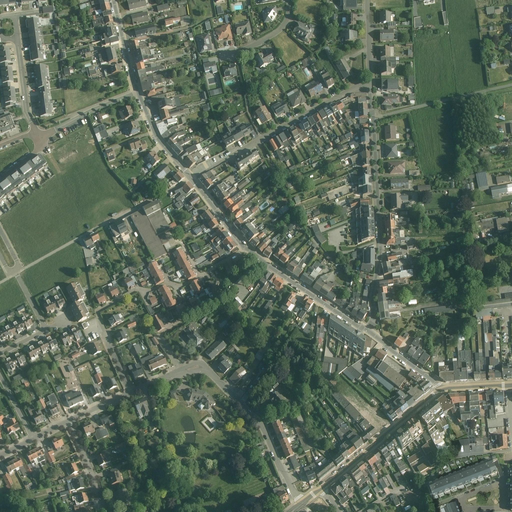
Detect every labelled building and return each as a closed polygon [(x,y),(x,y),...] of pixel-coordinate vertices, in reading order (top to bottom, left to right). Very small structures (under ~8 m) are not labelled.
[(12,0),(5,0),(6,8),(14,7),(12,0)] [(128,12),(146,8),(143,0),(135,0),(126,2),(128,12)] [(340,0),(341,10),(356,9),(355,0),(340,0)] [(85,13),(95,10),(94,4),(83,8),(85,13)] [(98,7),(100,14),(110,12),(108,5),(98,7)] [(168,5),(156,8),(157,14),(169,11),(168,5)] [(272,23),(276,15),(275,7),(266,9),(262,16),(263,24),(272,23)] [(48,16),(54,15),(55,22),(61,21),(60,15),(57,16),(56,8),(47,10),(48,16)] [(132,26),(148,23),(146,13),(130,17),(132,26)] [(378,24),(390,23),(389,13),(378,13),(378,24)] [(102,26),(113,23),(111,17),(101,20),(102,26)] [(346,28),(356,28),(356,17),(345,17),(346,28)] [(26,23),(27,30),(39,29),(39,21),(26,23)] [(243,37),(251,35),(248,23),(233,26),(235,37),(242,35),(243,37)] [(291,34),(307,43),(313,31),(297,23),(291,34)] [(135,39),(155,35),(153,26),(133,30),(135,39)] [(226,41),(231,40),(228,26),(220,27),(221,29),(215,30),(217,41),(226,40),(226,41)] [(27,30),(28,38),(40,37),(39,29),(27,30)] [(103,32),(106,41),(116,38),(113,29),(103,32)] [(131,30),(124,31),(126,39),(133,38),(131,30)] [(378,42),(392,42),(392,32),(378,32),(378,42)] [(356,43),(356,33),(340,33),(340,43),(356,43)] [(199,54),(211,52),(208,35),(196,37),(199,54)] [(28,38),(29,46),(41,44),(40,37),(28,38)] [(107,46),(118,43),(116,38),(106,41),(107,46)] [(29,46),(30,53),(42,52),(41,44),(29,46)] [(379,59),(389,59),(389,48),(378,49),(379,59)] [(104,52),(105,58),(115,56),(114,50),(104,52)] [(269,62),(274,59),(269,50),(253,58),(259,69),(269,63),(269,62)] [(30,53),(30,61),(43,59),(42,52),(30,53)] [(132,54),(133,60),(143,58),(141,52),(132,54)] [(0,64),(10,63),(9,56),(0,56),(0,64)] [(107,64),(116,62),(115,56),(105,58),(107,64)] [(135,66),(144,64),(143,58),(133,60),(135,66)] [(344,80),(353,75),(343,59),(334,64),(344,80)] [(212,75),(217,73),(214,63),(202,66),(204,74),(211,72),(212,75)] [(135,66),(136,72),(145,70),(144,64),(135,66)] [(379,75),(390,75),(390,64),(379,64),(379,75)] [(225,79),(236,76),(233,65),(222,68),(225,79)] [(35,75),(46,74),(45,66),(34,67),(35,75)] [(0,69),(0,77),(11,76),(10,68),(0,69)] [(107,77),(119,73),(118,68),(105,71),(107,77)] [(138,79),(147,77),(145,70),(136,72),(138,79)] [(35,75),(35,82),(46,81),(46,74),(35,75)] [(327,90),(333,86),(326,75),(320,78),(327,90)] [(0,77),(1,84),(12,83),(11,76),(0,77)] [(138,79),(139,85),(148,83),(147,77),(138,79)] [(36,89),(47,88),(46,81),(35,82),(36,89)] [(397,82),(381,82),(381,89),(386,89),(386,93),(398,93),(397,82)] [(141,93),(150,91),(148,83),(139,85),(141,93)] [(310,99),(322,93),(317,83),(305,89),(310,99)] [(2,90),(2,97),(13,96),(13,89),(2,90)] [(293,109),(306,102),(299,92),(287,99),(293,109)] [(38,95),(39,103),(50,102),(49,94),(38,95)] [(3,104),(14,103),(13,96),(2,97),(3,104)] [(398,107),(398,98),(380,98),(380,107),(398,107)] [(157,105),(159,113),(176,109),(174,101),(157,105)] [(277,118),(288,112),(282,101),(271,107),(277,118)] [(39,103),(39,110),(50,109),(50,102),(39,103)] [(338,112),(343,110),(338,102),(334,104),(338,112)] [(333,115),(337,113),(332,105),(328,108),(333,115)] [(121,121),(134,117),(130,107),(117,112),(121,121)] [(261,126),(271,120),(263,107),(253,113),(261,126)] [(327,119),(331,116),(327,108),(322,111),(327,119)] [(40,117),(51,116),(50,109),(39,110),(40,117)] [(103,114),(106,121),(112,118),(110,112),(103,114)] [(321,121),(325,119),(321,112),(317,114),(321,121)] [(0,122),(4,134),(13,130),(7,115),(0,117),(0,122)] [(162,124),(172,121),(172,115),(161,118),(162,124)] [(316,125),(320,122),(316,115),(311,117),(316,125)] [(310,128),(315,126),(311,118),(306,121),(310,128)] [(126,138),(140,133),(137,122),(122,128),(126,138)] [(303,132),(308,130),(304,122),(299,124),(303,132)] [(160,137),(166,132),(162,124),(156,126),(160,137)] [(243,139),(253,133),(248,125),(238,131),(243,139)] [(296,136),(302,133),(297,126),(292,129),(296,136)] [(103,144),(117,139),(114,130),(110,132),(108,128),(98,132),(103,144)] [(384,141),(395,140),(394,128),(384,128),(384,141)] [(296,136),(292,129),(286,132),(291,140),(296,136)] [(243,139),(238,131),(229,136),(234,144),(243,139)] [(160,137),(165,143),(171,138),(166,132),(160,137)] [(287,142),(291,140),(286,132),(283,134),(287,142)] [(281,145),(286,142),(281,135),(277,137),(281,145)] [(225,149),(234,144),(229,136),(221,141),(225,149)] [(171,149),(177,144),(171,138),(165,143),(171,149)] [(278,151),(282,148),(276,138),(272,141),(278,151)] [(141,152),(147,150),(144,142),(139,144),(137,140),(127,144),(130,153),(140,149),(141,152)] [(273,153),(276,151),(271,141),(268,143),(273,153)] [(177,157),(183,152),(177,144),(171,149),(177,157)] [(385,160),(397,159),(396,146),(384,147),(385,160)] [(113,161),(119,159),(116,151),(110,154),(113,161)] [(252,160),(257,157),(253,151),(248,154),(252,160)] [(151,168),(160,161),(152,152),(144,159),(151,168)] [(181,162),(187,156),(184,153),(178,158),(181,162)] [(252,160),(248,154),(241,158),(245,165),(252,160)] [(344,163),(348,162),(350,168),(356,166),(353,156),(343,159),(344,163)] [(39,157),(30,165),(38,176),(48,168),(39,157)] [(182,162),(188,169),(194,164),(188,157),(182,162)] [(237,169),(245,165),(241,158),(233,163),(237,169)] [(404,174),(404,163),(387,164),(387,175),(404,174)] [(30,165),(20,172),(29,183),(38,176),(30,165)] [(159,182),(170,173),(164,165),(153,175),(159,182)] [(359,178),(370,178),(369,170),(359,171),(359,178)] [(20,172),(11,179),(19,190),(29,183),(20,172)] [(177,185),(184,179),(179,173),(172,179),(177,185)] [(197,180),(201,185),(208,180),(204,175),(197,180)] [(492,192),(491,175),(481,175),(482,192),(492,192)] [(359,178),(359,189),(370,188),(370,178),(359,178)] [(11,179),(1,186),(10,197),(19,190),(11,179)] [(206,191),(212,186),(208,180),(201,185),(206,191)] [(244,192),(253,183),(250,180),(240,189),(244,192)] [(389,191),(407,190),(407,180),(389,181),(389,191)] [(181,189),(183,192),(190,187),(188,184),(181,189)] [(1,186),(0,186),(0,203),(0,204),(10,197),(1,186)] [(186,196),(193,190),(190,187),(183,192),(186,196)] [(211,192),(216,198),(223,193),(218,187),(211,192)] [(360,197),(371,196),(370,188),(359,189),(360,197)] [(220,204),(227,198),(223,193),(216,198),(220,204)] [(244,211),(252,204),(251,202),(247,205),(243,200),(248,196),(245,193),(234,201),(238,205),(239,204),(244,211)] [(407,202),(407,195),(389,197),(390,211),(401,211),(401,203),(407,202)] [(191,209),(202,201),(198,196),(188,205),(191,209)] [(225,211),(232,206),(229,201),(222,206),(225,211)] [(163,235),(169,231),(155,204),(129,217),(153,262),(172,253),(163,235)] [(230,215),(237,210),(234,206),(227,211),(230,215)] [(286,217),(294,212),(290,206),(283,210),(286,217)] [(356,224),(373,223),(372,210),(359,210),(355,212),(356,224)] [(206,224),(213,219),(207,211),(200,216),(206,224)] [(234,221),(241,216),(238,212),(231,217),(234,221)] [(253,221),(258,218),(254,212),(249,215),(253,221)] [(236,231),(243,225),(239,220),(232,225),(236,231)] [(511,236),(511,221),(501,223),(500,220),(483,222),(484,233),(488,233),(488,238),(492,237),(491,231),(503,230),(503,238),(511,236)] [(119,237),(126,233),(120,221),(113,225),(119,237)] [(210,232),(217,226),(213,221),(206,227),(210,232)] [(357,246),(374,240),(373,229),(373,223),(356,224),(357,246)] [(119,237),(113,225),(108,227),(114,239),(119,237)] [(238,234),(243,239),(252,230),(247,225),(238,234)] [(297,227),(290,230),(292,237),(299,234),(297,227)] [(322,227),(317,229),(323,246),(328,244),(322,227)] [(213,236),(216,240),(223,234),(220,230),(213,236)] [(247,244),(256,235),(252,230),(243,239),(247,244)] [(92,245),(98,241),(95,234),(88,238),(92,245)] [(221,245),(228,239),(223,234),(216,240),(221,245)] [(92,245),(88,238),(82,241),(86,248),(92,245)] [(221,245),(225,250),(232,244),(228,239),(221,245)] [(249,245),(254,250),(259,244),(254,239),(249,245)] [(229,254),(236,248),(232,244),(225,250),(229,254)] [(260,254),(266,248),(262,244),(256,251),(260,254)] [(262,255),(268,260),(272,253),(266,249),(262,255)] [(175,260),(184,256),(182,252),(180,253),(179,251),(172,254),(175,260)] [(277,262),(282,255),(277,251),(272,258),(277,262)] [(363,260),(374,261),(374,251),(366,253),(363,254),(363,260)] [(386,264),(401,261),(400,254),(385,257),(386,264)] [(205,263),(201,255),(196,257),(200,265),(205,263)] [(175,260),(177,265),(185,262),(184,260),(186,259),(184,256),(175,260)] [(283,266),(288,260),(283,256),(277,262),(283,266)] [(227,275),(245,266),(240,257),(223,266),(227,275)] [(335,266),(341,264),(340,258),(333,259),(335,266)] [(363,260),(363,266),(374,269),(374,261),(363,260)] [(213,261),(200,267),(203,272),(215,266),(213,261)] [(180,271),(189,266),(187,262),(186,263),(185,262),(177,265),(180,271)] [(146,268),(149,274),(156,270),(155,268),(157,267),(155,263),(146,268)] [(290,276),(295,268),(289,264),(284,272),(290,276)] [(310,274),(318,282),(331,269),(326,264),(323,267),(320,264),(310,274)] [(180,271),(183,276),(190,273),(189,271),(191,270),(189,266),(180,271)] [(358,273),(370,275),(370,271),(372,272),(372,269),(359,266),(358,268),(359,268),(358,273)] [(138,267),(126,273),(128,278),(132,277),(133,280),(135,279),(138,285),(143,283),(139,274),(141,273),(138,267)] [(290,276),(296,280),(301,272),(295,268),(290,276)] [(152,280),(161,275),(159,271),(157,272),(156,270),(149,274),(152,280)] [(186,282),(195,277),(193,273),(191,274),(190,273),(183,276),(186,282)] [(260,280),(265,284),(270,276),(265,273),(260,280)] [(392,282),(412,279),(411,273),(391,276),(392,282)] [(152,280),(155,286),(163,282),(161,280),(163,279),(161,275),(152,280)] [(298,281),(304,285),(308,278),(303,275),(298,281)] [(270,287),(275,279),(270,276),(265,284),(270,287)] [(309,288),(313,282),(308,278),(304,285),(309,288)] [(130,290),(134,288),(129,279),(122,283),(127,290),(129,289),(130,290)] [(270,287),(277,291),(282,283),(275,279),(270,287)] [(189,285),(191,291),(198,288),(197,286),(199,285),(197,281),(189,285)] [(311,290),(318,294),(323,286),(317,282),(311,290)] [(64,290),(69,299),(81,293),(76,284),(64,290)] [(208,295),(217,291),(213,285),(205,290),(208,295)] [(325,299),(330,291),(323,286),(318,294),(325,299)] [(114,299),(119,296),(113,288),(107,292),(111,298),(113,297),(114,299)] [(159,298),(169,293),(167,289),(165,290),(164,288),(155,292),(159,298)] [(194,297),(203,292),(201,288),(199,289),(198,288),(191,291),(194,297)] [(211,301),(220,297),(217,291),(208,295),(211,301)] [(325,299),(331,303),(337,295),(330,291),(325,299)] [(73,306),(80,302),(84,300),(81,293),(69,299),(73,306)] [(159,298),(162,305),(171,300),(170,298),(171,297),(169,293),(159,298)] [(101,306),(105,304),(100,294),(93,298),(97,306),(100,304),(101,306)] [(282,306),(287,310),(293,301),(292,300),(294,298),(289,295),(282,306)] [(55,311),(64,306),(59,296),(50,301),(55,311)] [(376,305),(386,304),(385,296),(377,297),(375,297),(376,305)] [(191,310),(198,307),(193,298),(186,302),(191,310)] [(297,307),(301,310),(308,301),(303,298),(297,307)] [(166,311),(176,306),(174,302),(172,302),(171,300),(162,305),(166,311)] [(55,311),(50,301),(41,305),(46,316),(55,311)] [(306,314),(313,305),(308,301),(301,310),(306,314)] [(68,308),(72,316),(84,310),(80,302),(73,306),(68,308)] [(272,303),(266,314),(270,316),(273,310),(275,311),(277,306),(272,303)] [(376,305),(377,313),(387,312),(386,304),(376,305)] [(178,317),(185,314),(180,306),(173,309),(178,317)] [(344,312),(349,316),(354,309),(348,306),(344,312)] [(456,308),(427,311),(428,317),(446,315),(446,320),(451,319),(451,318),(457,317),(456,308)] [(355,319),(359,313),(354,309),(349,316),(355,319)] [(76,324),(87,318),(84,310),(72,316),(76,324)] [(378,322),(388,321),(387,312),(377,313),(378,322)] [(355,319),(361,323),(365,317),(359,313),(355,319)] [(120,316),(108,322),(111,328),(117,326),(117,327),(125,323),(123,320),(122,320),(120,316)] [(154,316),(144,321),(146,324),(151,321),(157,331),(152,334),(154,336),(165,330),(158,317),(155,319),(154,316)] [(331,338),(340,324),(331,316),(327,323),(326,328),(326,335),(331,338)] [(23,332),(32,327),(27,318),(18,323),(23,332)] [(23,332),(18,323),(9,327),(14,337),(23,332)] [(193,324),(184,333),(189,338),(188,339),(191,343),(190,343),(193,346),(193,345),(197,348),(202,343),(194,334),(198,329),(193,324)] [(338,343),(348,329),(340,324),(331,338),(338,343)] [(6,341),(14,337),(9,327),(1,331),(6,341)] [(230,327),(222,335),(225,338),(233,331),(230,327)] [(73,344),(82,340),(76,329),(68,334),(73,344)] [(338,343),(347,349),(356,335),(348,329),(338,343)] [(120,336),(116,337),(119,344),(127,341),(125,337),(127,336),(125,331),(119,334),(120,336)] [(73,344),(68,334),(58,339),(63,349),(73,344)] [(361,345),(364,340),(356,335),(347,349),(362,358),(361,353),(361,345)] [(48,352),(57,347),(52,338),(43,342),(48,352)] [(392,346),(398,350),(403,342),(398,338),(392,346)] [(361,353),(369,354),(370,341),(364,340),(361,345),(361,353)] [(216,344),(205,355),(212,362),(226,348),(220,341),(217,344),(216,344)] [(48,352),(43,342),(34,347),(39,357),(48,352)] [(232,347),(235,351),(238,354),(239,352),(236,348),(238,345),(236,343),(233,346),(233,345),(231,347),(232,347)] [(263,347),(254,360),(260,364),(271,347),(267,343),(263,348),(263,347)] [(404,354),(409,347),(405,344),(399,351),(404,354)] [(134,349),(137,356),(142,354),(139,347),(136,347),(135,345),(133,346),(134,349)] [(98,346),(90,349),(91,353),(93,357),(101,353),(98,346)] [(30,362),(39,357),(34,347),(25,352),(30,362)] [(235,351),(232,347),(227,352),(230,356),(235,351)] [(405,356),(411,360),(417,351),(412,347),(405,356)] [(380,363),(386,356),(379,351),(374,358),(380,363)] [(416,364),(423,355),(417,351),(411,360),(416,364)] [(16,369),(25,364),(19,354),(11,359),(16,369)] [(416,364),(422,368),(429,359),(423,355),(416,364)] [(159,369),(154,359),(153,356),(140,362),(143,369),(148,367),(151,374),(159,370),(159,369)] [(162,356),(154,359),(159,369),(166,366),(163,358),(162,356)] [(221,366),(217,369),(224,376),(231,369),(233,368),(233,367),(230,364),(229,364),(228,366),(226,364),(228,361),(224,357),(218,362),(221,366)] [(16,369),(11,359),(2,364),(7,374),(16,369)] [(329,360),(326,384),(337,385),(338,378),(348,379),(350,363),(329,360)] [(136,370),(132,372),(135,380),(143,377),(138,366),(135,368),(136,370)] [(354,367),(350,372),(361,383),(365,378),(354,367)] [(242,369),(229,381),(235,387),(242,381),(241,380),(246,375),(244,373),(245,372),(242,369)] [(406,378),(415,384),(418,380),(410,373),(406,378)] [(466,383),(474,382),(473,373),(465,374),(466,383)] [(443,384),(445,384),(445,375),(437,375),(437,379),(443,384)] [(26,380),(21,382),(22,385),(24,384),(26,389),(29,387),(30,386),(26,380)] [(113,380),(106,384),(109,391),(117,388),(113,380)] [(249,381),(237,397),(242,400),(246,393),(244,392),(251,382),(249,381)] [(253,384),(241,401),(245,404),(259,384),(256,382),(254,385),(253,384)] [(423,397),(431,390),(430,388),(423,383),(416,389),(423,397)] [(79,385),(69,390),(73,396),(82,391),(79,385)] [(97,387),(89,391),(93,400),(101,395),(97,387)] [(423,397),(416,389),(412,392),(419,400),(423,397)] [(335,395),(358,423),(356,425),(357,427),(365,420),(341,390),(335,395)] [(191,391),(184,394),(189,404),(191,403),(191,404),(192,403),(192,404),(198,405),(197,406),(198,407),(197,408),(198,408),(197,409),(200,412),(201,411),(202,412),(205,409),(208,412),(216,404),(205,394),(191,391)] [(413,404),(419,400),(412,392),(407,396),(413,404)] [(76,397),(73,399),(77,407),(84,403),(80,393),(76,395),(76,397)] [(503,393),(492,394),(493,403),(493,407),(504,406),(503,393)] [(277,394),(269,401),(272,405),(273,404),(278,409),(279,408),(280,409),(282,407),(284,408),(289,404),(282,396),(280,398),(277,394)] [(485,394),(478,395),(478,404),(486,403),(485,394)] [(50,403),(46,405),(53,418),(60,414),(58,410),(59,410),(57,405),(58,404),(54,395),(47,399),(50,403)] [(413,404),(407,396),(400,402),(407,410),(413,404)] [(77,407),(73,399),(72,397),(65,400),(70,410),(77,407)] [(434,404),(440,411),(447,404),(442,397),(434,404)] [(457,406),(456,397),(448,397),(448,403),(450,406),(457,406)] [(40,402),(44,411),(47,409),(41,398),(38,399),(40,402)] [(144,400),(134,404),(141,420),(150,416),(147,409),(148,408),(144,400)] [(404,412),(407,410),(400,402),(397,404),(404,412)] [(404,412),(397,404),(393,407),(400,415),(404,412)] [(434,404),(429,408),(435,415),(440,411),(434,404)] [(396,419),(400,415),(393,407),(389,411),(396,419)] [(424,412),(430,419),(435,415),(429,408),(424,412)] [(34,411),(28,413),(32,420),(33,419),(36,426),(43,423),(41,418),(42,418),(40,412),(36,414),(34,411)] [(396,419),(389,411),(385,414),(391,422),(396,419)] [(424,412),(416,418),(422,425),(430,419),(424,412)] [(298,439),(299,441),(304,454),(309,452),(294,414),(289,416),(298,439)] [(107,416),(100,420),(104,430),(113,426),(110,420),(108,421),(107,416)] [(384,428),(390,423),(384,416),(378,421),(384,428)] [(412,422),(418,429),(422,425),(416,418),(412,422)] [(14,421),(5,427),(9,436),(19,430),(14,421)] [(377,434),(383,429),(377,422),(371,427),(377,434)] [(412,422),(407,426),(413,433),(418,429),(412,422)] [(154,423),(148,425),(151,432),(157,430),(154,423)] [(274,432),(282,429),(279,423),(272,426),(274,432)] [(89,425),(82,428),(87,439),(91,437),(91,436),(95,434),(93,427),(91,428),(89,425)] [(402,430),(408,437),(413,433),(407,426),(402,430)] [(370,440),(376,435),(370,428),(364,433),(370,440)] [(103,429),(100,431),(103,440),(106,439),(109,438),(106,430),(104,431),(103,429)] [(282,429),(274,432),(277,438),(284,435),(292,432),(291,430),(287,432),(287,430),(283,432),(282,429)] [(402,430),(396,434),(402,442),(408,437),(402,430)] [(103,440),(100,431),(96,432),(96,435),(94,436),(97,442),(103,440)] [(370,440),(364,433),(358,438),(363,445),(370,440)] [(391,438),(397,446),(402,442),(396,434),(391,438)] [(284,435),(277,438),(279,443),(289,439),(291,438),(290,436),(285,438),(284,435)] [(158,438),(148,442),(152,451),(161,446),(158,438)] [(355,452),(362,446),(355,438),(348,444),(355,452)] [(391,438),(387,442),(393,449),(397,446),(391,438)] [(59,439),(52,443),(57,453),(61,451),(60,449),(63,447),(59,439)] [(289,439),(279,443),(281,449),(289,446),(291,444),(289,439)] [(381,447),(387,454),(393,449),(387,442),(381,447)] [(355,452),(348,444),(341,450),(347,458),(355,452)] [(424,447),(429,457),(434,455),(430,444),(424,447)] [(124,445),(114,448),(116,452),(117,455),(123,452),(123,451),(126,450),(124,445)] [(289,446),(281,449),(284,455),(291,452),(289,446)] [(381,447),(376,451),(382,458),(387,454),(381,447)] [(40,449),(33,452),(38,460),(40,464),(45,462),(43,458),(44,457),(40,449)] [(342,463),(347,458),(341,450),(335,454),(342,463)] [(370,456),(376,463),(382,458),(376,451),(370,456)] [(38,460),(33,452),(26,456),(30,464),(31,464),(38,460)] [(291,452),(284,455),(286,460),(289,459),(294,457),(293,454),(292,455),(291,452)] [(342,463),(335,454),(329,459),(335,468),(342,463)] [(410,459),(413,466),(426,460),(424,454),(410,459)] [(104,456),(96,460),(99,468),(108,465),(108,464),(110,463),(107,456),(105,457),(104,456)] [(370,456),(366,459),(372,466),(376,463),(370,456)] [(318,471),(324,478),(335,470),(329,463),(324,466),(326,464),(322,458),(315,464),(319,469),(323,467),(318,471)] [(141,459),(137,461),(143,472),(147,470),(141,459)] [(363,462),(369,469),(372,466),(366,459),(363,462)] [(16,461),(12,463),(16,471),(17,473),(20,471),(24,478),(28,477),(23,467),(22,467),(19,460),(16,461)] [(296,461),(291,463),(294,471),(299,469),(298,467),(296,461)] [(363,462),(359,465),(365,472),(369,469),(363,462)] [(491,462),(485,465),(489,477),(496,475),(491,462)] [(16,471),(12,463),(8,465),(5,467),(9,475),(16,471)] [(315,481),(309,467),(308,464),(305,465),(308,472),(306,473),(310,483),(315,481)] [(66,483),(75,479),(74,475),(79,473),(75,465),(67,469),(67,470),(65,470),(69,478),(62,482),(63,485),(66,483)] [(314,465),(309,467),(315,481),(317,480),(319,483),(324,478),(318,471),(314,474),(314,472),(316,471),(314,465)] [(355,468),(361,476),(365,472),(359,465),(355,468)] [(420,469),(423,475),(432,471),(429,465),(420,469)] [(485,465),(478,467),(483,480),(489,477),(485,465)] [(33,479),(29,470),(27,466),(24,468),(28,476),(29,476),(31,480),(33,479)] [(478,467),(471,470),(476,482),(483,480),(478,467)] [(353,482),(361,476),(355,468),(347,474),(353,482)] [(32,469),(29,470),(33,479),(34,480),(39,477),(36,472),(34,473),(32,469)] [(111,475),(108,476),(109,480),(110,480),(111,482),(110,483),(111,486),(122,483),(120,475),(121,474),(120,470),(118,470),(110,472),(111,475)] [(471,470),(465,473),(469,485),(476,482),(471,470)] [(402,487),(407,484),(402,473),(397,476),(402,487)] [(465,473),(458,475),(463,488),(469,485),(465,473)] [(167,475),(161,476),(164,485),(170,484),(167,475)] [(346,475),(341,479),(348,486),(352,482),(346,475)] [(392,475),(381,481),(386,491),(393,487),(395,491),(399,489),(392,475)] [(458,475),(451,478),(456,490),(463,488),(458,475)] [(11,488),(5,477),(2,478),(7,487),(6,488),(8,492),(12,490),(11,488)] [(451,478),(445,480),(450,493),(456,490),(451,478)] [(75,479),(66,483),(69,492),(59,495),(60,499),(70,496),(69,493),(71,492),(76,491),(76,492),(85,490),(82,481),(77,483),(75,479)] [(337,483),(343,490),(348,486),(341,479),(337,483)] [(445,480),(438,483),(443,495),(450,493),(445,480)] [(337,483),(334,486),(340,493),(343,490),(337,483)] [(438,483),(431,485),(436,498),(443,495),(438,483)] [(431,485),(425,488),(430,500),(436,498),(431,485)] [(330,493),(334,498),(340,493),(334,486),(330,489),(330,493)] [(366,497),(374,491),(370,487),(363,493),(366,497)] [(282,488),(273,493),(275,498),(277,498),(281,505),(288,502),(283,494),(285,493),(282,488)] [(127,491),(113,495),(114,500),(115,500),(117,507),(126,504),(124,497),(128,496),(127,491)] [(74,511),(84,508),(83,504),(88,503),(86,495),(78,497),(78,498),(72,499),(73,503),(75,502),(76,507),(74,508),(74,511)] [(313,506),(317,511),(323,511),(330,507),(323,498),(313,506)]
